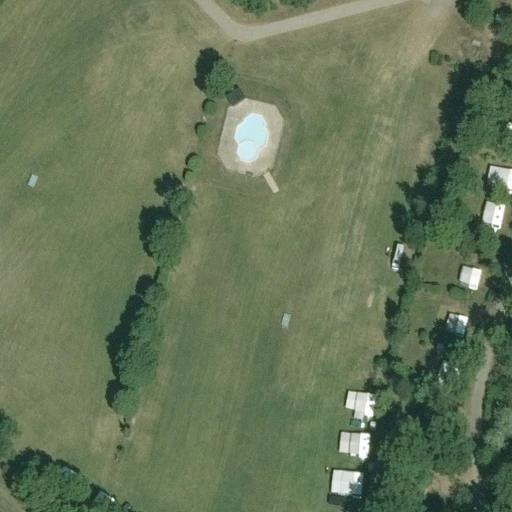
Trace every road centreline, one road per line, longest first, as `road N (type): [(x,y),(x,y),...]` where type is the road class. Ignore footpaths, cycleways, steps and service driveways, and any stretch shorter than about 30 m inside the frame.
road 1 (track): [(511,264),(477,371),(478,511)]
road 2 (track): [(201,0),(236,35),(251,36),(396,0)]
